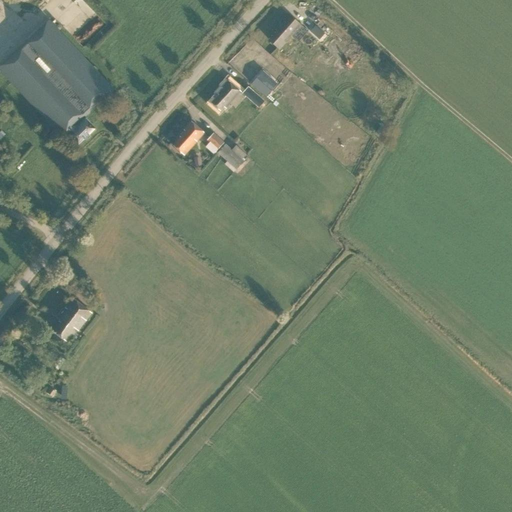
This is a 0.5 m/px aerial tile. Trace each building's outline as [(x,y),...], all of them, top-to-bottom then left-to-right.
[(306,30),(288,13),(278,23),(280,25),(275,30),(276,31),(268,39),(279,50),(286,42),(287,43),(293,37),(298,42),(307,31),(306,30)] [(49,20),(0,66),(0,70),(53,127),(54,126),(67,139),(70,136),(79,145),(96,129),(87,119),(85,117),(114,89),(49,20)] [(316,26),(310,31),(320,40),(325,34),(316,26)] [(325,42),(334,52),(344,42),(335,32),(325,42)] [(256,78),(251,84),(266,96),(271,90),(256,78)] [(242,91),(229,80),(222,87),(223,88),(218,93),(219,94),(212,103),(221,110),(224,106),(227,109),(242,91)] [(242,93),(259,107),(265,101),(248,86),(242,93)] [(206,133),(192,120),(184,129),(185,130),(180,135),(181,136),(174,144),(184,154),(188,150),(189,150),(206,133)] [(53,132),(48,128),(42,134),(47,138),(53,132)] [(207,140),(218,150),(224,142),(213,132),(207,140)] [(232,149),(226,143),(217,152),(227,161),(225,164),(234,172),(244,160),(242,158),(246,154),(236,145),(232,149)] [(202,165),(201,156),(194,157),(195,165),(202,165)] [(79,331),(93,313),(73,297),(65,308),(68,310),(61,319),(64,321),(55,332),(68,342),(77,329),(79,331)] [(47,392),(53,396),(56,392),(51,388),(47,392)]
